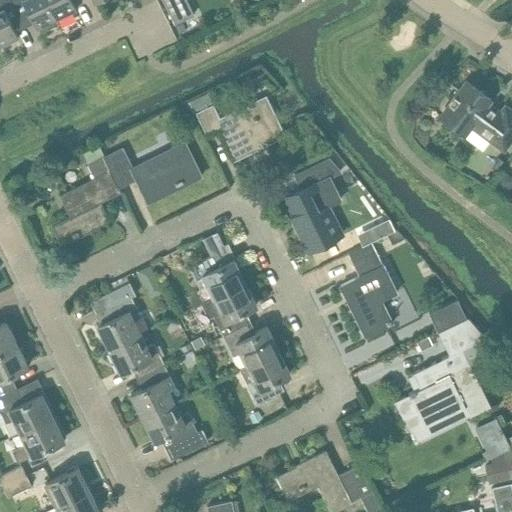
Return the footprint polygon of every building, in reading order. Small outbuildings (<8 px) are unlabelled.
[(14,5),(11,0),(0,0),(0,46),(18,38),(5,10),(14,5)] [(11,0),(14,5),(23,1),(36,29),(56,20),(46,0),(11,0)] [(46,0),(56,20),(76,10),(71,0),(46,0)] [(164,0),(176,24),(193,15),(185,0),(164,0)] [(504,150),(511,138),(511,110),(505,106),(501,112),(488,103),(491,99),(466,81),(450,102),(454,106),(444,120),(464,134),(472,125),(484,134),(483,135),(504,150)] [(207,90),(188,99),(195,113),(196,112),(198,116),(206,134),(218,129),(223,126),(238,158),(271,143),(285,136),(265,95),(220,117),(213,103),(207,90)] [(421,118),(419,122),(420,127),(424,129),(429,128),(431,123),(429,119),(425,117),(421,118)] [(115,136),(97,144),(121,192),(119,187),(136,178),(148,202),(201,176),(185,142),(146,160),(137,141),(123,147),(122,147),(121,148),(115,136)] [(121,192),(97,144),(81,153),(93,177),(59,194),(70,216),(52,225),(62,245),(110,221),(101,202),(121,192)] [(343,171),(329,158),(295,175),(302,189),(284,198),(309,249),(343,233),(330,205),(342,199),(331,177),(343,171)] [(503,194),(511,184),(511,177),(503,169),(490,183),(503,194)] [(388,218),(372,226),(378,238),(387,234),(394,230),(388,218)] [(394,230),(387,234),(392,244),(404,238),(397,230),(397,229),(394,230)] [(219,237),(206,244),(210,251),(223,244),(219,237)] [(365,336),(383,327),(393,322),(392,320),(391,321),(388,315),(386,315),(378,299),(396,291),(371,241),(348,253),(359,276),(340,286),(365,336)] [(206,283),(213,297),(245,282),(233,259),(217,266),(212,255),(189,267),(199,287),(206,283)] [(108,349),(140,333),(133,320),(140,316),(131,297),(135,294),(129,282),(90,301),(97,314),(99,312),(104,322),(97,326),(108,349)] [(245,282),(213,297),(201,303),(208,317),(213,314),(223,335),(245,324),(240,313),(256,305),(245,282)] [(457,299),(429,313),(438,331),(466,317),(457,299)] [(409,394),(394,401),(403,419),(404,419),(418,412),(425,426),(443,417),(464,406),(469,415),(469,416),(490,405),(470,364),(494,352),(486,337),(467,316),(466,317),(438,331),(450,355),(412,373),(412,374),(419,389),(415,391),(414,390),(408,393),(409,394)] [(0,351),(17,343),(6,321),(0,323),(0,351)] [(245,324),(223,335),(233,356),(241,353),(247,365),(278,350),(267,327),(251,336),(245,324)] [(142,375),(164,364),(154,344),(147,347),(140,333),(108,349),(120,372),(136,364),(142,375)] [(200,336),(191,340),(195,348),(204,344),(200,336)] [(28,366),(17,343),(0,351),(0,396),(16,388),(10,375),(28,366)] [(191,343),(181,348),(184,354),(194,349),(191,343)] [(278,350),(247,365),(254,379),(246,382),(256,403),(279,392),(274,381),(290,373),(278,350)] [(142,417),(174,401),(168,389),(174,386),(164,364),(142,375),(147,386),(131,394),(142,417)] [(16,388),(0,396),(0,411),(1,411),(6,422),(13,419),(20,433),(53,416),(41,393),(23,402),(16,388)] [(174,401),(142,417),(153,440),(169,432),(174,442),(165,447),(170,459),(207,441),(202,429),(197,431),(187,411),(180,415),(174,401)] [(53,416),(20,433),(25,443),(12,450),(18,462),(64,439),(53,416)] [(511,445),(498,416),(477,427),(488,448),(483,450),(487,458),(511,446),(511,445)] [(376,511),(381,510),(368,482),(359,464),(337,475),(325,450),(300,462),(301,463),(275,475),(288,500),(318,486),(330,511),(333,511),(351,503),(350,502),(360,497),(366,511),(376,511)] [(489,484),(511,479),(504,451),(490,457),(492,463),(484,464),(489,484)] [(0,475),(0,481),(3,487),(26,476),(20,465),(0,475)] [(56,506),(89,490),(78,467),(45,483),(56,506)] [(31,486),(26,476),(3,487),(8,498),(31,486)] [(511,511),(511,489),(511,483),(491,487),(496,511),(472,511),(472,508),(452,511),(511,511)] [(99,511),(89,490),(56,506),(58,511),(99,511)] [(234,511),(231,500),(207,506),(208,511),(234,511)]
